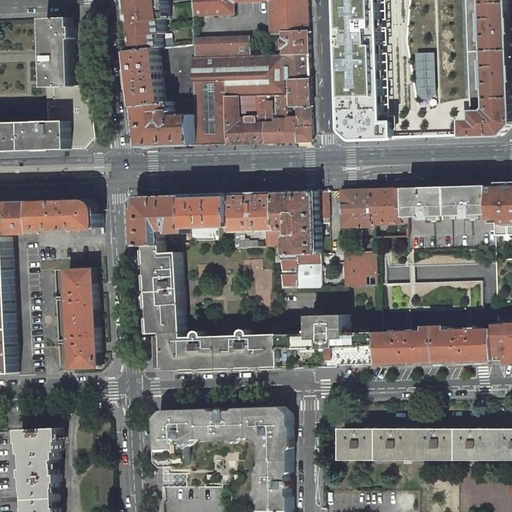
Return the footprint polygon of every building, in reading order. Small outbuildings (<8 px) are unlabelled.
[(126,0),(133,52),(161,49),(168,48),(166,35),(171,35),(168,13),(172,12),(170,0),(126,0)] [(195,0),(196,15),(235,14),(234,2),(234,0),(195,0)] [(234,0),(234,2),(272,0),(273,20),(279,20),(279,32),(284,32),(311,31),(310,0),(234,0)] [(339,0),(344,128),(344,130),(345,131),(354,140),(355,140),(364,140),(395,139),(395,123),(385,123),(380,0),(339,0)] [(469,0),(474,112),(465,112),(465,121),(464,121),(464,136),(464,137),(504,136),(511,126),(511,81),(509,0),(469,0)] [(97,136),(91,85),(76,86),(75,40),(78,40),(78,28),(74,28),(74,18),(45,19),(47,56),(46,57),(46,73),(47,73),(49,121),(42,121),(42,122),(5,123),(4,122),(0,122),(0,151),(87,149),(97,136)] [(285,55),(312,54),(311,31),(284,32),(285,55)] [(196,45),(197,58),(255,56),(254,53),(252,53),(251,37),(196,39),(196,45)] [(196,45),(176,47),(182,101),(186,101),(196,101),(195,83),(194,58),(197,58),(196,45)] [(161,49),(133,52),(140,107),(167,104),(163,74),(166,74),(166,70),(163,70),(161,49)] [(227,97),(267,96),(288,95),(288,80),(313,79),(312,54),(285,55),(255,56),(197,58),(194,58),(195,83),(227,82),(227,97)] [(423,62),(424,89),(424,90),(424,93),(426,94),(428,95),(431,94),(432,93),(433,91),(432,61),(423,62)] [(313,79),(288,80),(288,95),(289,107),(299,107),(313,107),(313,79)] [(227,82),(195,83),(196,101),(196,115),(197,145),(213,145),(229,144),(227,97),(227,82)] [(288,95),(267,96),(267,99),(270,99),(275,99),(280,99),(281,123),(289,123),(289,118),(289,107),(288,95)] [(267,143),(267,101),(267,99),(267,96),(227,97),(229,144),(249,143),(267,143)] [(167,104),(140,107),(144,147),(169,146),(172,146),(176,146),(197,145),(196,115),(196,101),(186,101),(186,106),(183,106),(184,111),(186,111),(186,116),(177,116),(176,103),(167,104)] [(272,101),(267,101),(267,143),(279,142),(290,142),(289,123),(281,123),(273,123),(272,101)] [(301,118),(289,118),(289,123),(290,142),(303,142),(315,141),(313,107),(299,107),(300,115),(301,115),(301,118)] [(511,184),(494,185),(495,214),(496,236),(511,235),(511,184)] [(494,185),(410,188),(410,217),(426,216),(426,219),(428,219),(428,220),(437,219),(436,216),(450,216),(455,215),(469,215),(469,218),(478,218),(477,215),(495,214),(494,185)] [(392,189),(377,189),(378,224),(411,223),(410,217),(410,188),(392,189)] [(377,189),(344,190),(345,227),(347,228),(347,235),(351,239),(360,238),(363,235),(363,227),(378,227),(378,224),(377,189)] [(304,191),(281,192),(282,229),(296,228),(296,234),(293,234),(290,237),(291,255),(299,255),(323,254),(322,224),(327,223),(326,191),(304,191)] [(257,193),(236,194),(237,226),(237,232),(268,231),(282,231),(282,229),(281,192),(257,193)] [(214,194),(190,195),(191,228),(218,227),(237,226),(236,194),(214,194)] [(168,196),(142,197),(137,201),(140,246),(151,245),(167,244),(167,232),(172,231),(173,233),(176,234),(191,234),(191,228),(190,195),(168,196)] [(66,202),(37,203),(38,230),(65,229),(65,228),(72,228),(72,229),(105,228),(104,214),(102,214),(100,208),(100,206),(99,204),(96,203),(90,201),(66,202)] [(0,241),(14,241),(14,240),(13,234),(38,233),(38,230),(37,203),(9,203),(0,203),(0,241)] [(282,231),(268,231),(269,246),(277,246),(282,246),(282,231)] [(0,241),(0,373),(21,373),(14,241),(0,241)] [(244,334),(210,335),(209,329),(198,329),(198,336),(189,336),(184,252),(168,252),(167,244),(151,245),(156,333),(168,333),(170,370),(286,366),(285,333),(256,334),(255,327),(244,328),(244,334)] [(284,288),(324,287),(324,264),(323,254),(299,255),(291,255),(283,255),(283,262),(284,288)] [(348,277),(348,286),(380,285),(379,254),(347,255),(347,263),(345,263),(341,267),(341,274),(345,277),(348,277)] [(95,268),(70,270),(71,286),(72,286),(73,309),(72,309),(73,330),(74,330),(75,352),(74,352),(75,369),(101,368),(100,352),(103,352),(100,283),(96,284),(95,268)] [(325,365),(382,363),(381,332),(381,331),(370,331),(352,332),(352,329),(351,314),(314,315),(314,327),(315,333),(297,334),(285,334),(286,366),(298,366),(298,361),(310,360),(325,362),(325,365)] [(511,319),(498,320),(499,329),(500,355),(500,360),(511,359),(511,319)] [(430,331),(381,332),(382,363),(393,363),(393,362),(485,360),(500,360),(500,355),(499,329),(451,331),(450,326),(430,327),(430,331)] [(223,411),(217,411),(214,409),(170,410),(160,421),(162,464),(165,467),(192,466),(191,449),(200,440),(209,439),(211,437),(216,437),(216,443),(233,442),(235,440),(238,440),(241,442),(240,436),(246,436),(248,438),(257,438),(265,446),(265,465),(268,467),(268,472),(262,472),(262,490),(264,492),(264,497),(267,497),(268,502),(265,504),(264,510),(268,510),(295,510),(295,495),(292,495),(292,488),(293,487),(294,485),(294,483),(292,481),(292,475),(295,472),(294,417),(284,406),(240,408),(237,411),(231,411),(230,410),(227,409),(225,410),(223,411)] [(50,420),(34,421),(35,436),(36,436),(37,448),(39,448),(40,464),(38,464),(38,472),(40,472),(40,486),(41,486),(42,502),(41,502),(41,511),(75,511),(75,508),(73,508),(73,502),(72,502),(71,483),(72,483),(72,477),(74,477),(73,469),(71,469),(71,463),(70,463),(70,454),(72,454),(72,446),(74,446),(73,429),(75,429),(75,419),(59,420),(59,426),(50,427),(50,420)] [(511,428),(344,428),(344,460),(511,459),(511,428)]
